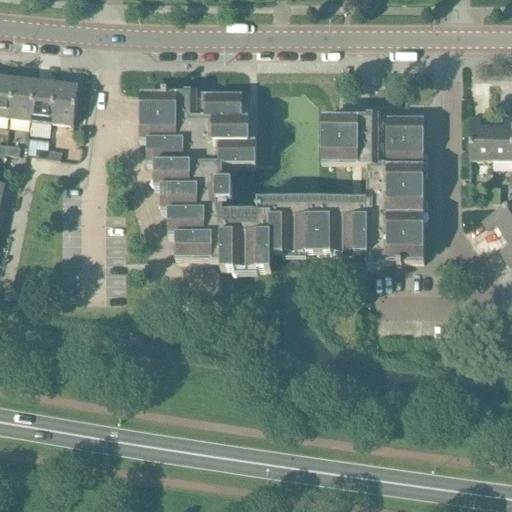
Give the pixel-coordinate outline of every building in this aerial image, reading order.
[(423,79),(406,79),(406,89),(423,88),(423,79)] [(0,80),(0,122),(10,123),(15,82),(0,80)] [(15,82),(10,123),(31,126),(36,84),(15,82)] [(36,84),(31,126),(53,128),(57,87),(36,84)] [(57,87),(53,128),(73,131),(78,89),(57,87)] [(162,97),(140,97),(140,98),(140,148),(147,148),(147,171),(154,171),(154,195),(162,195),(161,219),(169,219),(169,244),(176,244),(176,267),(221,267),(221,275),(234,275),(257,275),(265,275),(271,275),(271,259),(319,259),(352,259),(366,259),(366,267),(367,267),(367,270),(379,270),(379,268),(396,268),(396,270),(401,270),(401,268),(423,268),(423,121),(379,121),(379,119),(367,119),(367,121),(351,121),(347,121),(339,121),(322,121),(322,172),(366,172),(366,204),(319,204),(271,204),(257,204),(257,217),(222,217),(222,207),(232,207),(232,187),(222,187),(222,172),(249,172),(256,172),(256,158),(249,158),(249,148),(249,146),(249,134),(242,134),(242,106),(242,97),(204,97),(199,97),(198,97),(197,97),(197,95),(185,95),(185,97),(175,97),(172,97),(171,97),(168,97),(167,97),(167,95),(162,95),(162,97)] [(469,122),(469,166),(492,166),(492,130),(479,130),(479,122),(469,122)] [(492,130),(492,166),(511,165),(511,122),(504,122),(504,130),(492,130)] [(8,149),(7,158),(19,160),(20,151),(8,149)] [(36,152),(35,161),(49,163),(50,154),(36,152)] [(50,154),(49,163),(60,164),(61,155),(50,154)] [(492,191),(492,207),(500,207),(500,191),(492,191)] [(511,206),(490,220),(482,225),(487,234),(496,229),(502,239),(511,232),(511,206)] [(511,232),(502,239),(508,249),(499,254),(505,263),(511,258),(511,232)]
